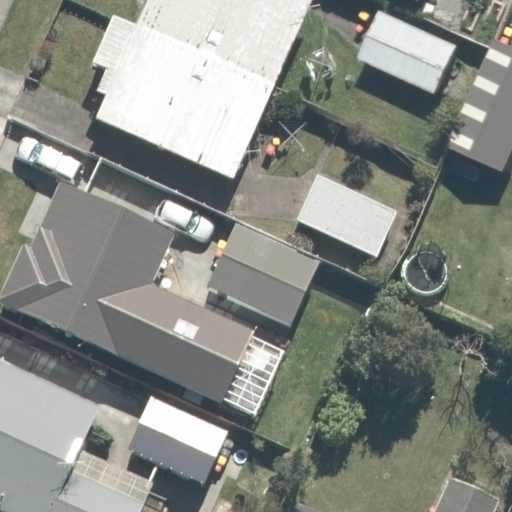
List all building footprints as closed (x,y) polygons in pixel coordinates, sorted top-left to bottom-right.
[(233,192),(319,1),(317,0),(150,0),(138,28),(109,15),(83,73),(108,85),(89,126),(233,192)] [(406,0),(424,8),(428,0),(406,0)] [(384,10),(359,61),(432,96),(457,44),(384,10)] [(511,173),(511,43),(505,40),(455,146),(511,173)] [(30,254),(19,249),(0,292),(0,315),(233,415),(263,346),(180,310),(204,254),(143,227),(158,192),(98,166),(82,203),(57,192),(30,254)] [(317,180),(293,230),(379,270),(403,220),(317,180)] [(291,335),(304,307),(355,332),(373,295),(323,270),(237,227),(205,293),(291,335)] [(412,233),(385,293),(459,328),(487,268),(412,233)] [(0,511),(152,511),(161,493),(81,458),(104,405),(0,359),(0,511)] [(237,434),(157,397),(127,463),(207,499),(237,434)] [(504,511),(505,511),(442,482),(428,511),(504,511)]
